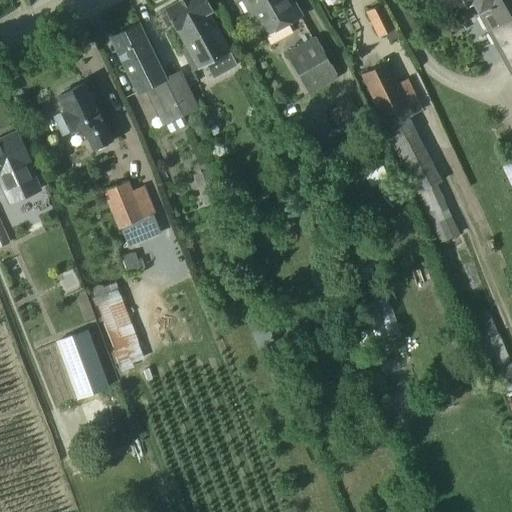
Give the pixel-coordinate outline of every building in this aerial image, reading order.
[(207,0),(180,0),(166,8),(169,13),(162,17),(168,27),(174,24),(198,68),(230,51),(209,13),(213,11),(207,0)] [(301,17),(291,0),(244,0),(265,37),(301,17)] [(511,0),(463,0),(466,6),(473,3),(478,13),(479,12),(511,72),(511,0)] [(399,37),(382,2),(365,11),(378,37),(386,33),(390,41),(399,37)] [(183,116),(139,25),(112,38),(138,92),(146,88),(163,125),(183,116)] [(339,77),(316,35),(286,51),(309,93),(339,77)] [(398,83),(387,61),(360,74),(381,117),(379,118),(440,242),(460,233),(437,183),(442,181),(410,116),(424,109),(408,78),(398,83)] [(61,94),(59,95),(67,112),(63,114),(70,130),(79,126),(80,128),(83,127),(93,149),(111,141),(85,83),(73,89),(70,88),(62,91),(61,94)] [(170,90),(183,116),(197,109),(185,83),(170,90)] [(341,133),(362,121),(350,99),(329,111),(341,133)] [(332,168),(313,129),(295,138),(298,144),(301,143),(315,176),(332,168)] [(31,162),(19,135),(0,143),(0,181),(9,202),(41,188),(29,163),(31,162)] [(210,177),(206,168),(193,174),(197,182),(205,203),(218,198),(210,177)] [(129,180),(103,190),(119,228),(120,228),(153,214),(156,212),(145,184),(133,189),(129,180)] [(267,224),(259,202),(238,211),(247,232),(267,224)] [(131,224),(125,227),(131,243),(163,231),(157,215),(148,218),(151,225),(133,231),(131,224)] [(0,246),(10,242),(0,218),(0,246)] [(367,266),(356,269),(361,282),(371,278),(367,266)] [(122,287),(96,297),(121,364),(147,355),(122,287)] [(389,297),(367,305),(379,340),(402,332),(389,297)] [(485,338),(498,336),(493,311),(480,314),(485,338)] [(265,325),(253,330),(272,374),(284,369),(265,325)] [(85,329),(55,340),(74,393),(105,382),(85,329)] [(396,357),(381,363),(387,376),(402,370),(396,357)]
